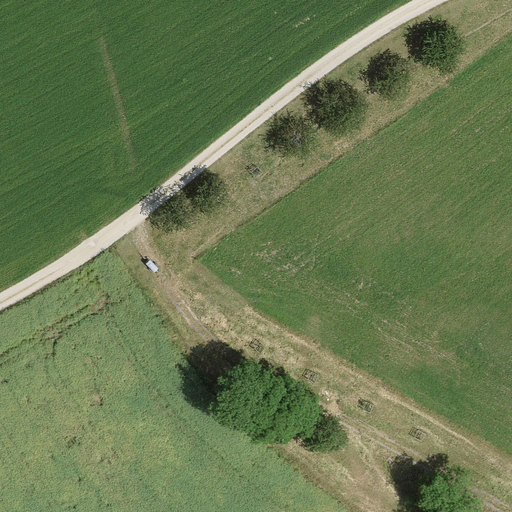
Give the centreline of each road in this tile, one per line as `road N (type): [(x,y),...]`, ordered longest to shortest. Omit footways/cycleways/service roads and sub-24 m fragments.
road 1 (track): [(0,301),(112,235),(358,45),(444,0)]
road 2 (track): [(128,223),(184,311),(233,361),(509,511)]
